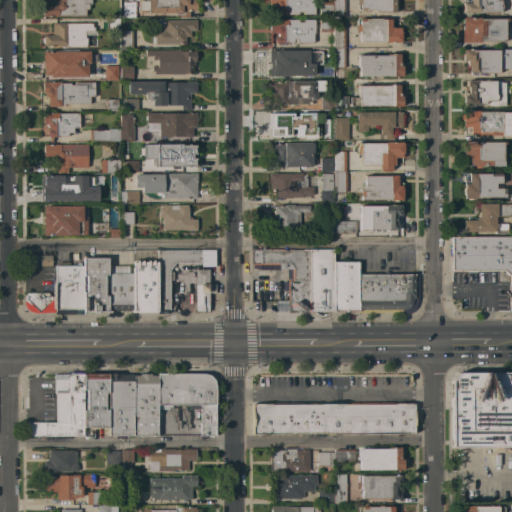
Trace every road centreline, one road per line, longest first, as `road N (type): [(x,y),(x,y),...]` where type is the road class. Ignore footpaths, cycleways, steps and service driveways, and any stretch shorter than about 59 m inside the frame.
road 1 (residential): [(233,511),(232,0)]
road 2 (residential): [(431,511),(430,0)]
road 3 (residential): [(5,511),(5,0)]
